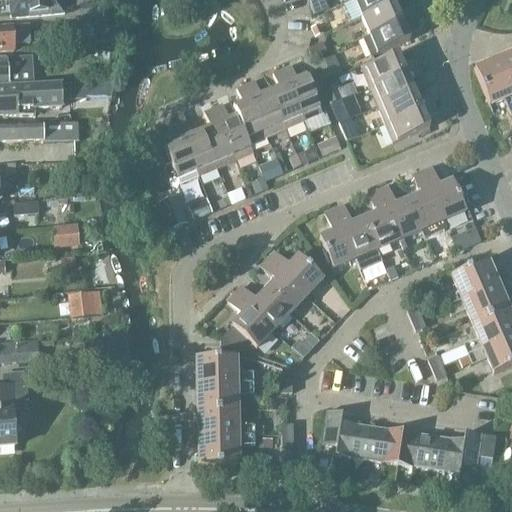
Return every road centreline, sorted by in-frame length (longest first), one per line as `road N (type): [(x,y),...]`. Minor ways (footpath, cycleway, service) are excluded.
road 1 (residential): [(285,219),(476,136)]
road 2 (residential): [(180,336),(185,267),(285,219)]
road 3 (residential): [(191,510),(180,336)]
road 4 (residential): [(462,403),(451,419),(302,398)]
road 5 (residential): [(180,336),(285,219)]
road 6 (residential): [(476,136),(456,81),(474,0)]
road 7 (residential): [(302,398),(318,365),(387,294)]
road 8 (residential): [(387,294),(511,241)]
